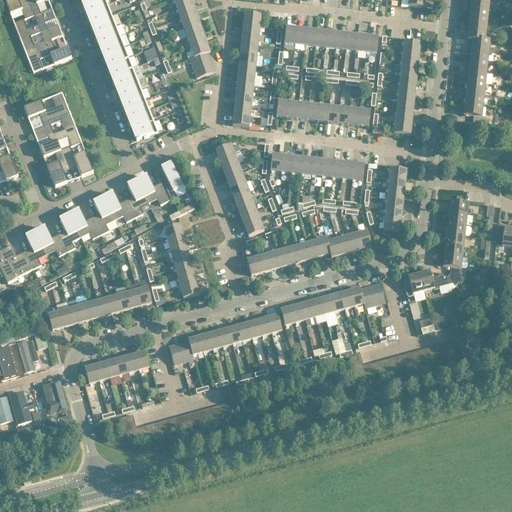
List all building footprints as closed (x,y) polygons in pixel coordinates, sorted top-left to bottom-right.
[(17,0),(3,0),(10,16),(11,16),(21,12),(25,21),(14,25),(33,18),(25,0),(21,0),(18,1),(17,0)] [(25,0),(33,18),(52,10),(51,10),(41,15),(37,6),(48,2),(48,1),(47,0),(25,0)] [(91,0),(82,4),(83,7),(82,8),(84,12),(85,12),(86,15),(107,7),(104,0),(91,0)] [(193,5),(190,0),(178,0),(174,1),(177,11),(193,5)] [(424,10),(425,0),(402,0),(402,7),(424,10)] [(489,10),(489,0),(471,0),(471,8),(489,10)] [(196,15),(193,5),(177,11),(181,21),(196,15)] [(107,7),(86,15),(87,18),(86,18),(88,23),(89,22),(90,26),(112,17),(107,7)] [(487,21),(489,10),(471,8),(469,19),(487,21)] [(58,27),(47,31),(45,25),(56,21),(52,10),(33,18),(14,25),(20,42),(58,27)] [(200,25),(196,15),(181,21),(184,30),(200,25)] [(245,15),(244,26),(260,28),(261,17),(245,15)] [(112,17),(90,26),(91,29),(90,29),(92,34),(93,33),(94,36),(116,28),(112,17)] [(486,32),(487,21),(469,19),(468,30),(486,32)] [(200,25),(184,30),(177,32),(181,42),(187,40),(203,34),(200,25)] [(259,38),(260,28),(244,26),(242,36),(259,38)] [(20,42),(27,58),(54,48),(51,42),(62,37),(58,27),(20,42)] [(99,47),(120,38),(116,28),(94,36),(99,47)] [(295,46),(297,30),(286,29),(284,45),(295,46)] [(305,48),(307,31),(297,30),(295,46),(305,48)] [(485,42),(486,32),(468,30),(467,41),(490,43),(485,42)] [(315,49),(317,32),(307,31),(305,48),(315,49)] [(325,50),(327,33),(317,32),(315,49),(325,50)] [(335,51),(337,34),(327,33),(325,50),(335,51)] [(207,44),(203,34),(187,40),(191,50),(207,44)] [(346,52),(347,36),(337,34),(335,51),(346,52)] [(258,48),(259,38),(242,36),(241,46),(258,48)] [(356,53),(357,37),(347,36),(346,52),(356,53)] [(366,54),(368,38),(357,37),(356,53),(366,54)] [(120,38),(99,47),(100,50),(99,50),(100,55),(102,54),(103,57),(124,49),(120,38)] [(376,55),(378,39),(368,38),(366,54),(376,55)] [(489,54),(490,43),(467,41),(472,42),(471,52),(489,54)] [(404,43),(403,54),(419,55),(420,45),(404,43)] [(210,54),(207,44),(191,50),(194,59),(190,61),(210,54)] [(257,58),(258,48),(241,46),(240,56),(257,58)] [(71,60),(67,50),(56,54),(54,48),(27,58),(33,75),(44,71),(40,62),(50,58),(54,67),(71,60)] [(124,49),(103,57),(104,60),(103,61),(105,65),(106,65),(107,68),(128,60),(124,49)] [(487,65),(489,54),(471,52),(469,63),(487,65)] [(210,54),(190,61),(197,80),(215,74),(208,55),(210,54)] [(418,66),(419,55),(403,54),(402,64),(418,66)] [(256,68),(257,58),(240,56),(239,66),(256,68)] [(111,79),(133,70),(128,60),(107,68),(111,79)] [(486,75),(487,65),(469,63),(468,74),(486,75)] [(417,76),(418,66),(402,64),(401,74),(417,76)] [(255,78),(256,68),(239,66),(238,77),(255,78)] [(115,89),(137,81),(133,70),(111,79),(115,89)] [(416,86),(417,76),(401,74),(399,84),(416,86)] [(485,86),(486,75),(468,74),(467,84),(485,86)] [(253,88),(255,78),(238,77),(237,87),(253,88)] [(137,81),(115,89),(117,92),(115,93),(117,97),(118,97),(120,100),(141,91),(137,81)] [(415,96),(416,86),(399,84),(398,94),(415,96)] [(484,97),(485,86),(467,84),(466,95),(484,97)] [(252,99),(253,88),(237,87),(236,97),(252,99)] [(124,110),(145,102),(141,91),(120,100),(124,110)] [(414,106),(415,96),(398,94),(397,104),(414,106)] [(69,112),(62,95),(51,99),(55,109),(45,113),(41,103),(24,110),(28,121),(39,116),(42,122),(69,112)] [(483,108),(484,97),(466,95),(465,106),(483,108)] [(251,109),(252,99),(236,97),(235,107),(251,109)] [(128,121),(149,113),(145,102),(124,110),(128,121)] [(287,120),(289,103),(278,102),(276,118),(287,120)] [(297,121),(299,104),(289,103),(287,120),(297,121)] [(307,122),(309,105),(299,104),(297,121),(307,122)] [(413,116),(414,106),(397,104),(396,114),(413,116)] [(317,123),(319,106),(309,105),(307,122),(317,123)] [(327,124),(329,107),(319,106),(317,123),(327,124)] [(481,119),(483,108),(465,106),(464,117),(473,118),(472,124),(484,125),(485,119),(481,119)] [(250,119),(251,109),(235,107),(234,117),(250,119)] [(338,125),(339,109),(329,107),(327,124),(338,125)] [(348,126),(350,110),(339,109),(338,125),(348,126)] [(358,127),(360,111),(350,110),(348,126),(358,127)] [(368,129),(370,112),(360,111),(358,127),(368,129)] [(42,122),(44,128),(33,133),(37,143),(75,128),(69,112),(42,122)] [(132,132),(153,123),(149,113),(128,121),(132,132)] [(412,126),(413,116),(396,114),(395,125),(412,126)] [(249,129),(250,119),(234,117),(232,128),(249,129)] [(144,141),(158,135),(153,123),(132,132),(136,143),(144,140),(144,141)] [(410,137),(412,126),(395,125),(394,135),(410,137)] [(51,145),(40,149),(44,160),(63,152),(82,144),(75,128),(37,143),(48,139),(51,145)] [(93,174),(85,154),(74,158),(71,149),(82,145),(82,144),(63,152),(70,172),(77,169),(81,179),(93,174)] [(216,152),(219,162),(235,156),(231,146),(216,152)] [(18,178),(10,158),(0,161),(0,151),(7,149),(0,151),(0,173),(2,173),(6,183),(18,178)] [(63,175),(70,172),(63,152),(44,160),(55,156),(58,164),(47,169),(55,189),(67,184),(63,175)] [(238,165),(235,156),(219,162),(223,171),(238,165)] [(281,174),(283,157),(272,156),(270,173),(281,174)] [(291,175),(293,159),(283,157),(281,174),(291,175)] [(301,176),(303,160),(293,159),(291,175),(301,176)] [(311,177),(313,161),(303,160),(301,176),(311,177)] [(321,178),(323,162),(313,161),(311,177),(321,178)] [(332,179),(333,163),(323,162),(321,178),(332,179)] [(342,181),(344,164),(333,163),(332,179),(342,181)] [(352,182),(354,165),(344,164),(342,181),(352,182)] [(242,175),(238,165),(223,171),(227,181),(242,175)] [(362,183),(364,166),(354,165),(352,182),(362,183)] [(183,188),(172,166),(162,171),(167,182),(160,186),(169,203),(177,199),(174,193),(183,188)] [(390,170),(389,181),(405,182),(407,172),(390,170)] [(246,184),(242,175),(227,181),(230,190),(246,184)] [(153,189),(147,178),(137,183),(149,206),(157,201),(160,207),(169,203),(160,186),(153,189)] [(404,193),(405,182),(389,181),(388,191),(404,193)] [(149,206),(137,183),(128,188),(133,199),(126,203),(135,220),(143,216),(140,210),(149,206)] [(249,194),(246,184),(230,190),(234,200),(249,194)] [(403,203),(404,193),(388,191),(387,201),(403,203)] [(253,203),(249,194),(234,200),(237,209),(253,203)] [(119,206),(113,196),(104,200),(115,223),(123,218),(127,225),(135,220),(126,203),(119,206)] [(115,223),(104,200),(94,205),(99,216),(92,220),(101,238),(109,233),(106,227),(115,223)] [(402,213),(403,203),(387,201),(386,211),(402,213)] [(257,213),(253,203),(237,209),(241,219),(257,213)] [(450,204),(449,215),(467,217),(468,206),(450,204)] [(401,223),(402,213),(386,211),(384,221),(401,223)] [(85,223),(79,213),(70,218),(81,240),(89,235),(93,242),(101,238),(92,220),(85,223)] [(260,223),(257,213),(241,219),(245,228),(260,223)] [(466,227),(467,217),(449,215),(448,225),(466,227)] [(81,240),(70,218),(60,222),(65,233),(58,237),(67,255),(75,250),(72,244),(81,240)] [(400,234),(401,223),(384,221),(383,232),(400,234)] [(264,233),(260,223),(245,228),(248,238),(264,233)] [(464,238),(466,227),(448,225),(447,236),(464,238)] [(145,226),(139,229),(142,235),(148,233),(145,226)] [(164,231),(167,241),(183,237),(180,226),(164,231)] [(511,248),(511,230),(505,230),(505,228),(498,227),(496,247),(497,247),(497,248),(499,249),(502,249),(502,248),(511,248)] [(142,235),(139,229),(134,232),(137,238),(142,235)] [(51,241),(45,230),(36,235),(47,257),(56,253),(59,259),(67,255),(58,237),(51,241)] [(371,249),(367,233),(357,235),(361,251),(371,249)] [(47,257),(36,235),(26,240),(31,250),(24,254),(33,272),(41,268),(38,261),(47,257)] [(361,251),(357,235),(347,238),(351,254),(361,251)] [(463,249),(464,238),(447,236),(445,247),(463,249)] [(186,246),(183,237),(167,241),(170,251),(186,246)] [(351,254),(347,238),(337,241),(341,257),(351,254)] [(331,260),(326,240),(316,243),(320,259),(330,256),(331,260)] [(341,257),(337,241),(327,244),(326,240),(331,260),(341,257)] [(115,243),(107,247),(108,249),(110,253),(118,249),(115,243)] [(320,259),(316,243),(306,245),(311,261),(320,259)] [(311,261),(306,245),(296,248),(301,264),(311,261)] [(188,256),(186,246),(170,251),(172,261),(188,256)] [(17,258),(11,247),(0,252),(0,275),(2,279),(4,278),(7,285),(33,272),(24,254),(17,258)] [(462,260),(463,249),(445,247),(444,258),(462,260)] [(301,264),(296,248),(286,251),(291,267),(301,264)] [(291,267),(286,251),(277,253),(281,269),(291,267)] [(281,269),(277,253),(267,256),(271,272),(281,269)] [(191,266),(188,256),(172,261),(175,271),(191,266)] [(271,272),(267,256),(257,259),(261,275),(271,272)] [(467,260),(462,260),(444,258),(443,269),(451,270),(450,276),(447,279),(446,280),(453,285),(452,285),(455,288),(459,283),(461,269),(464,269),(466,269),(467,267),(467,260)] [(261,275),(257,259),(247,262),(251,278),(261,275)] [(194,276),(191,266),(175,271),(178,280),(194,276)] [(429,273),(419,276),(423,293),(434,290),(434,291),(436,291),(438,290),(438,289),(452,285),(453,285),(446,280),(447,279),(441,274),(437,279),(432,280),(429,273)] [(197,286),(194,276),(178,280),(181,290),(197,286)] [(410,286),(404,288),(407,298),(408,297),(408,298),(410,298),(412,297),(412,296),(423,293),(419,276),(408,279),(410,286)] [(199,296),(197,286),(181,290),(183,300),(199,296)] [(380,286),(360,291),(360,292),(364,306),(365,311),(385,305),(380,286)] [(152,305),(147,289),(137,292),(141,308),(152,305)] [(360,292),(360,291),(360,290),(349,293),(354,309),(364,306),(360,292)] [(141,308),(137,292),(127,295),(131,311),(141,308)] [(354,309),(349,293),(340,295),(344,311),(354,309)] [(131,311),(127,295),(117,297),(122,313),(131,311)] [(344,311),(340,295),(330,298),(334,314),(344,311)] [(122,313),(117,297),(107,300),(112,316),(122,313)] [(334,314),(330,298),(320,301),(324,317),(328,329),(338,326),(334,314)] [(112,316),(107,300),(98,303),(102,319),(112,316)] [(324,317),(320,301),(310,304),(314,320),(324,317)] [(102,319),(98,303),(88,305),(92,322),(102,319)] [(314,320),(310,304),(300,306),(305,322),(314,320)] [(92,322),(88,305),(78,308),(82,324),(92,322)] [(305,322),(300,306),(290,309),(295,325),(305,322)] [(82,324),(78,308),(68,311),(72,327),(82,324)] [(295,325),(290,309),(280,312),(285,328),(295,325)] [(72,327),(68,311),(58,314),(63,330),(72,327)] [(63,330),(58,314),(48,316),(52,333),(63,330)] [(430,318),(433,327),(435,333),(446,330),(442,315),(430,318)] [(282,333),(277,317),(267,320),(271,336),(282,333)] [(271,336),(267,320),(257,322),(262,338),(271,336)] [(262,338),(257,322),(247,325),(252,341),(262,338)] [(252,341),(247,325),(237,328),(242,344),(252,341)] [(435,333),(433,327),(421,331),(423,337),(435,333)] [(458,327),(446,330),(448,337),(460,334),(458,327)] [(242,344),(237,328),(228,330),(232,347),(242,344)] [(33,332),(34,337),(38,352),(47,349),(43,334),(42,329),(33,332)] [(232,347),(228,330),(218,333),(222,349),(232,347)] [(222,349),(218,333),(208,336),(212,352),(222,349)] [(15,343),(26,340),(24,334),(13,337),(15,343)] [(462,341),(460,334),(448,337),(450,344),(462,341)] [(212,352),(208,336),(198,339),(203,355),(212,352)] [(203,355),(198,339),(188,341),(194,362),(193,357),(203,355)] [(194,362),(188,341),(188,343),(169,349),(174,368),(194,362)] [(462,341),(450,344),(447,345),(450,356),(465,352),(462,341)] [(33,342),(18,346),(27,377),(36,374),(34,367),(39,365),(33,342)] [(450,356),(447,345),(441,346),(444,358),(450,356)] [(444,358),(441,346),(435,348),(438,360),(444,358)] [(18,374),(11,347),(0,349),(0,366),(3,378),(18,374)] [(438,360),(435,348),(428,350),(432,361),(438,360)] [(432,361),(428,350),(422,352),(425,363),(432,361)] [(425,363),(422,352),(416,353),(419,365),(425,363)] [(419,365),(416,353),(410,355),(413,366),(419,365)] [(144,354),(134,356),(139,372),(149,370),(144,354)] [(360,354),(353,356),(348,357),(350,364),(361,361),(360,354)] [(413,366),(410,355),(404,357),(407,368),(413,366)] [(139,372),(134,356),(124,359),(129,375),(139,372)] [(407,368),(404,357),(397,358),(401,370),(407,368)] [(401,370),(397,358),(391,360),(394,372),(401,370)] [(129,375),(124,359),(114,362),(119,378),(129,375)] [(394,372),(391,360),(385,362),(388,373),(394,372)] [(363,368),(361,361),(350,364),(352,371),(363,368)] [(119,378),(114,362),(105,365),(109,381),(119,378)] [(388,373),(385,362),(379,363),(382,375),(388,373)] [(382,375),(379,363),(373,365),(376,377),(382,375)] [(109,381),(105,365),(95,367),(99,383),(109,381)] [(376,377),(373,365),(366,367),(370,378),(376,377)] [(99,383),(95,367),(84,370),(89,386),(99,383)] [(370,378),(366,367),(363,368),(352,371),(355,382),(370,378)] [(69,409),(61,381),(44,386),(51,414),(69,409)] [(222,399),(234,396),(232,389),(221,393),(222,399)] [(25,391),(10,395),(19,426),(34,422),(31,410),(35,409),(33,400),(28,401),(25,391)] [(236,403),(234,396),(222,399),(224,406),(236,403)] [(7,397),(0,398),(0,422),(1,425),(14,421),(7,397)] [(236,403),(224,406),(219,408),(222,419),(239,415),(236,403)] [(222,419),(219,408),(213,409),(217,421),(222,419)] [(217,421),(213,409),(208,411),(211,422),(217,421)] [(211,422),(208,411),(202,412),(206,424),(211,422)] [(206,424),(202,412),(197,414),(200,425),(206,424)] [(43,430),(69,424),(67,418),(56,421),(48,423),(48,421),(45,414),(39,415),(40,418),(41,423),(42,425),(43,430)] [(200,425),(197,414),(191,415),(195,427),(200,425)] [(195,427),(191,415),(186,417),(189,428),(195,427)] [(123,427),(135,424),(133,417),(122,420),(123,427)] [(189,428),(186,417),(180,418),(184,430),(189,428)] [(184,430),(180,418),(175,420),(178,431),(184,430)] [(20,421),(14,422),(15,425),(17,431),(18,437),(33,433),(43,430),(42,425),(31,428),(24,430),(23,428),(21,420),(20,421)] [(178,431),(175,420),(170,421),(173,433),(178,431)] [(173,433),(170,421),(164,423),(167,434),(173,433)] [(167,434),(164,423),(159,424),(162,436),(167,434)] [(137,430),(135,424),(123,427),(125,434),(137,430)] [(162,436),(159,424),(153,426),(156,437),(162,436)] [(156,437),(153,426),(148,427),(151,439),(156,437)] [(151,439),(148,427),(142,429),(145,440),(151,439)] [(142,429),(137,430),(125,434),(128,445),(145,440),(142,429)] [(8,440),(18,437),(17,431),(6,434),(8,440)]
